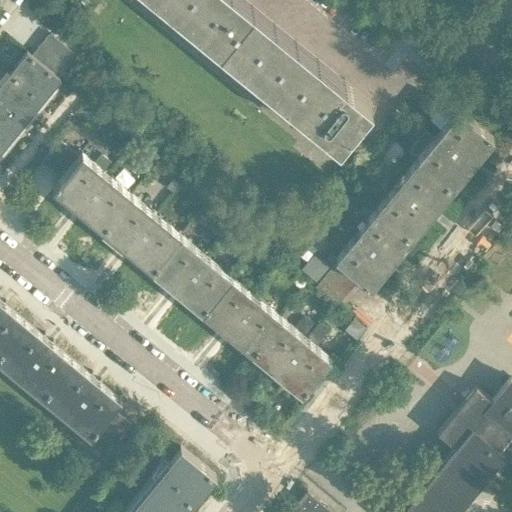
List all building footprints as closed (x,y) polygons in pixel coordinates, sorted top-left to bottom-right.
[(340,83),(256,14),(238,0),(147,0),(318,140),(326,131),(337,140),(370,99),(344,78),(340,83)] [(49,32),(32,53),(54,71),(71,50),(49,32)] [(0,148),(43,96),(60,76),(54,71),(32,53),(26,49),(0,80),(0,148)] [(457,106),(416,155),(451,184),(491,135),(492,136),(493,135),(457,106)] [(60,138),(42,160),(51,167),(69,145),(60,138)] [(69,145),(51,167),(60,175),(78,153),(69,145)] [(78,153),(60,175),(52,185),(53,186),(54,185),(102,225),(131,190),(81,149),(78,153)] [(416,155),(376,205),(410,233),(451,184),(416,155)] [(181,231),(131,190),(102,225),(152,266),(181,231)] [(334,255),(338,258),(360,276),(370,284),(371,283),(370,282),(410,233),(376,205),(334,255)] [(230,272),(181,231),(152,266),(201,307),(230,272)] [(315,280),(330,263),(315,251),(300,267),(315,280)] [(360,276),(338,258),(330,267),(352,284),(359,276),(360,276)] [(352,284),(330,267),(323,276),(344,294),(352,284)] [(280,313),(230,272),(201,307),(251,348),(280,313)] [(344,294),(323,276),(316,285),(337,303),(337,302),(344,294)] [(0,345),(24,317),(0,297),(0,345)] [(330,354),(280,313),(251,348),(300,388),(300,389),(301,390),(330,354)] [(71,356),(24,317),(0,345),(0,356),(43,391),(71,356)] [(118,395),(71,356),(43,391),(90,430),(89,431),(90,432),(93,427),(111,406),(120,394),(119,394),(118,395)] [(455,444),(399,511),(452,511),(503,451),(498,447),(511,429),(511,376),(510,375),(492,397),(475,384),(463,397),(461,396),(455,403),(457,405),(437,429),(455,444)] [(392,400),(399,392),(391,386),(385,394),(392,400)] [(120,414),(111,406),(93,427),(103,435),(120,414)] [(130,422),(120,414),(103,435),(113,443),(130,422)] [(126,511),(181,511),(213,474),(215,475),(216,473),(180,444),(180,445),(181,446),(126,511)] [(334,511),(307,489),(287,511),(334,511)]
